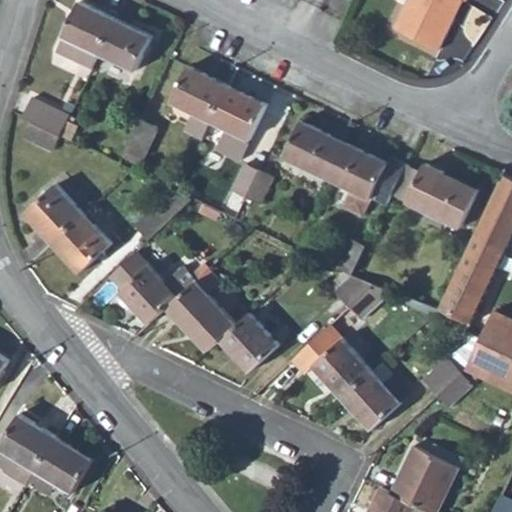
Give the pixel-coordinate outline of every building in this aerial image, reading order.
[(59,48),(95,65),(101,51),(118,18),(82,0),(59,48)] [(409,0),(408,3),(396,26),(441,48),(462,4),(458,2),(458,0),(409,0)] [(118,18),(101,51),(138,69),(154,34),(118,18)] [(174,101),(213,119),(229,85),(191,66),(174,101)] [(229,85),(213,119),(229,127),(249,137),(251,138),(267,103),(229,85)] [(33,97),(24,117),(33,121),(62,135),(69,120),(71,115),(33,97)] [(142,116),(130,143),(144,150),(156,123),(142,116)] [(69,120),(62,135),(73,141),(80,125),(69,120)] [(286,155),(330,177),(347,142),(347,141),(303,120),(286,155)] [(62,135),(33,121),(26,137),(54,151),(62,135)] [(249,137),(229,127),(222,143),(242,152),(249,137)] [(390,163),(347,142),(330,177),(354,188),(345,206),(365,215),(374,198),(389,205),(394,193),(407,166),(392,159),(390,163)] [(234,189),(248,195),(260,169),(246,163),(234,189)] [(407,166),(394,193),(462,226),(478,194),(442,177),(445,171),(427,163),(422,173),(407,166)] [(260,169),(248,195),(263,202),(274,176),(260,169)] [(445,171),(442,177),(478,194),(480,188),(445,171)] [(488,209),(441,308),(469,322),(472,323),(506,251),(511,238),(511,176),(504,173),(488,209)] [(29,211),(56,241),(85,213),(59,184),(29,211)] [(176,190),(165,200),(177,214),(194,198),(176,190)] [(165,200),(138,226),(150,239),(177,214),(165,200)] [(85,213),(56,241),(83,271),(112,243),(85,213)] [(354,239),(342,266),(354,272),(367,245),(354,239)] [(138,249),(112,275),(124,288),(123,290),(153,323),(170,306),(198,280),(184,266),(167,281),(138,249)] [(345,271),(335,281),(341,288),(355,275),(345,271)] [(341,288),(337,292),(351,306),(376,283),(356,275),(355,275),(341,288)] [(198,280),(170,306),(210,350),(223,338),(238,323),(221,305),(198,280)] [(376,283),(351,306),(363,319),(394,290),(376,283)] [(482,340),(469,368),(511,388),(511,317),(496,310),(482,340)] [(238,323),(223,338),(236,352),(253,370),(280,344),(268,332),(251,312),(238,323)] [(426,379),(440,394),(463,373),(469,368),(482,340),(474,336),(471,343),(467,345),(458,351),(426,379)] [(316,363),(345,396),(373,370),(344,338),(316,363)] [(0,376),(11,359),(0,352),(0,376)] [(385,359),(373,370),(386,383),(397,373),(385,359)] [(469,368),(463,373),(475,386),(480,381),(469,368)] [(373,370),(345,396),(374,427),(402,401),(401,400),(386,383),(373,370)] [(397,373),(386,383),(401,400),(412,389),(397,373)] [(463,373),(440,394),(452,407),(475,386),(463,373)] [(6,469),(29,482),(39,467),(58,435),(22,413),(0,449),(0,462),(8,467),(6,469)] [(58,435),(39,467),(58,479),(76,490),(95,458),(58,435)] [(436,443),(431,453),(461,467),(466,457),(436,443)] [(417,446),(394,493),(418,505),(432,511),(439,511),(461,467),(431,453),(417,446)] [(39,467),(29,482),(37,488),(40,484),(51,491),(58,479),(39,467)] [(383,487),(370,511),(414,511),(418,505),(394,493),(383,487)] [(511,511),(511,497),(503,494),(494,511),(511,511)]
